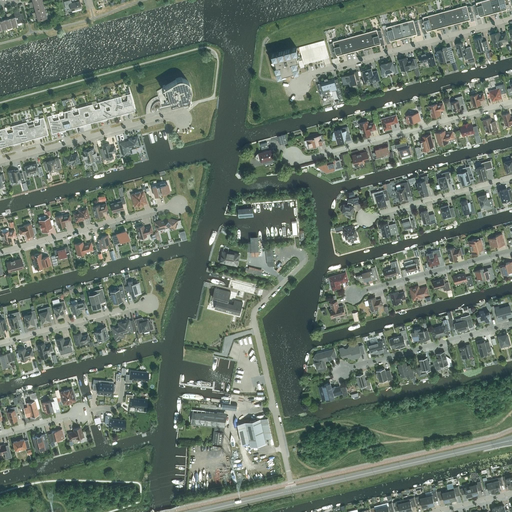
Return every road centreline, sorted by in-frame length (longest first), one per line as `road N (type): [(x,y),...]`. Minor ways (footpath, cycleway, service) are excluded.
road 1 (unclassified): [(292,490),(253,317),(303,260),(294,252),(278,255)]
road 2 (residential): [(511,102),(292,156)]
road 3 (residential): [(511,18),(313,72),(300,85)]
road 4 (tertiary): [(292,490),(503,442)]
road 5 (residential): [(0,251),(178,204)]
road 6 (residential): [(0,161),(175,115)]
road 7 (residential): [(511,323),(342,370)]
road 8 (residential): [(511,249),(354,294)]
road 9 (residential): [(0,342),(149,303)]
road 10 (residential): [(511,177),(366,218)]
